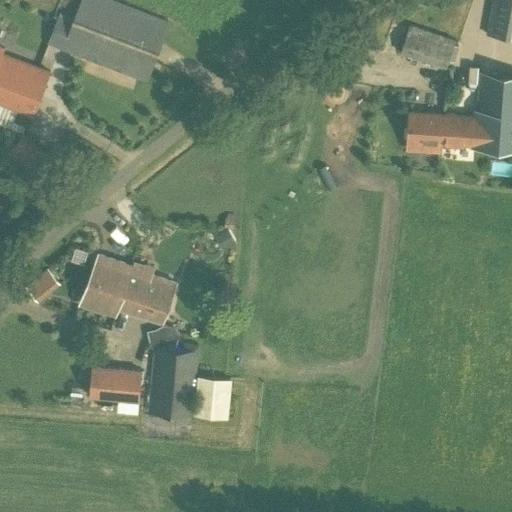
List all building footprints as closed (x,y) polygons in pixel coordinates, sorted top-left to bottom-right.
[(147,79),(170,21),(116,0),(80,0),(72,21),(57,15),(47,41),(147,79)] [(511,38),(511,0),(492,0),(487,33),(511,38)] [(446,67),(456,40),(410,24),(400,51),(446,67)] [(0,103),(33,116),(51,69),(3,52),(5,48),(0,45),(0,103)] [(511,72),(480,71),(478,109),(474,109),(474,114),(410,109),(407,141),(511,147),(511,72)] [(44,176),(56,160),(22,134),(10,149),(44,176)] [(227,229),(216,236),(223,250),(237,242),(229,229),(229,228),(227,229)] [(162,323),(176,281),(131,266),(132,264),(96,253),(81,301),(116,313),(118,309),(162,323)] [(192,415),(199,343),(195,348),(156,344),(156,349),(152,349),(147,411),(192,415)] [(110,394),(139,396),(141,369),(92,365),(90,393),(110,394)] [(228,417),(232,378),(197,375),(193,414),(228,417)] [(127,398),(127,410),(147,410),(147,399),(127,398)]
